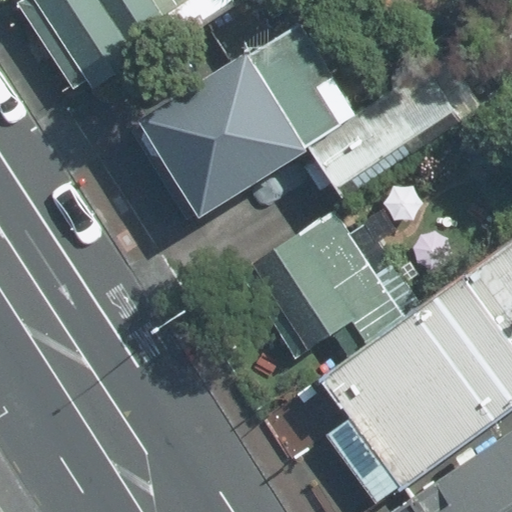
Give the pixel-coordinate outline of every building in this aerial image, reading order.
[(183,41),(158,0),(37,0),(93,94),(183,41)] [(303,17),(145,112),(205,211),(359,108),(303,17)] [(449,54),(306,153),(340,202),(483,103),(449,54)] [(334,207),(250,263),(308,349),(332,334),(352,320),(369,346),(410,315),(353,233),(334,207)] [(353,233),(410,315),(423,306),(393,262),(390,264),(364,226),(353,233)] [(351,360),(322,381),(350,418),(400,486),(402,489),(511,408),(511,342),(510,340),(511,339),(511,241),(423,306),(410,315),(369,346),(351,360)] [(295,359),(308,349),(250,263),(239,272),(295,359)] [(352,320),(332,334),(351,360),(369,346),(352,320)] [(326,435),(376,504),(400,486),(350,418),(326,435)] [(511,511),(511,433),(394,511),(511,511)]
